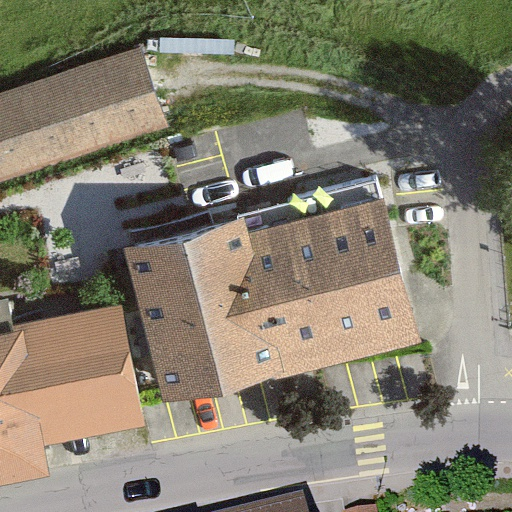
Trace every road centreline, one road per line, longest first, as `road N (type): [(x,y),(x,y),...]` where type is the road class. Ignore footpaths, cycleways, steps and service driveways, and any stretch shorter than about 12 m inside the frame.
road 1 (tertiary): [(489,435),(314,453),(0,506)]
road 2 (residential): [(489,435),(469,139)]
road 3 (residential): [(469,139),(395,141),(220,184)]
